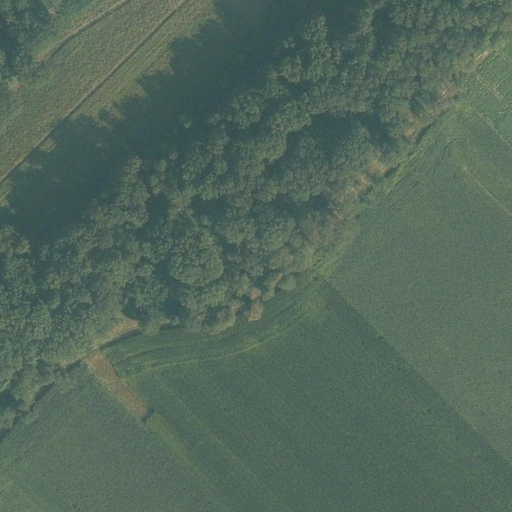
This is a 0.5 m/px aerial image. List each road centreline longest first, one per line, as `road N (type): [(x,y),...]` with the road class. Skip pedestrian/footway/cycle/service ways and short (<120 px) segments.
road 1 (track): [(511,13),(389,132),(370,155),(364,182),(281,282),(245,309),(133,323)]
road 2 (track): [(133,323),(75,357),(0,428)]
